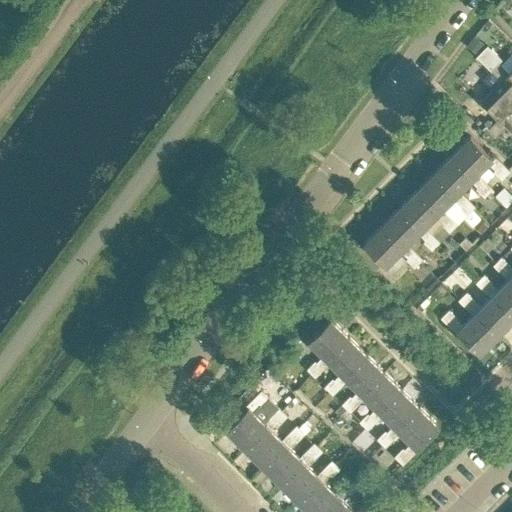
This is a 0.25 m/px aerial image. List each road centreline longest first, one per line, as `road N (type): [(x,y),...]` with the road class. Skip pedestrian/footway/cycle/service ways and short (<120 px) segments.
road 1 (unclassified): [(147,418),(457,0)]
road 2 (residential): [(147,418),(242,511)]
road 3 (track): [(75,0),(0,99)]
